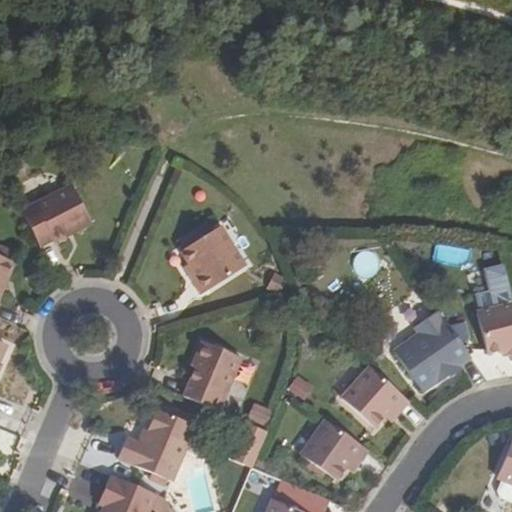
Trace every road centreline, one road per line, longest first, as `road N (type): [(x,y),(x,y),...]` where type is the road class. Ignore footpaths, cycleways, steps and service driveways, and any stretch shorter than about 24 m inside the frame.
road 1 (residential): [(79,372),(106,370),(125,351),(125,324),(106,304),(81,302),(60,318),(55,343),(68,365)]
road 2 (residential): [(382,511),(444,425),(483,404),(511,400)]
road 3 (residential): [(18,511),(79,372)]
